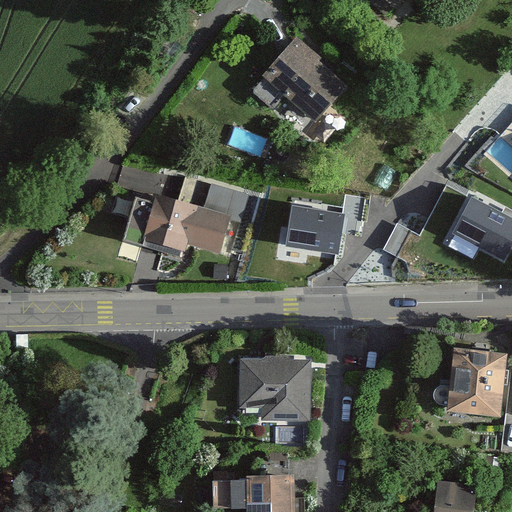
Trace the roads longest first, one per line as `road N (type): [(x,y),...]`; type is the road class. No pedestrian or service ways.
road 1 (residential): [(0,265),(124,142),(228,0)]
road 2 (unclassified): [(0,314),(334,311)]
road 3 (unknown): [(305,292),(344,263),(491,266),(511,259)]
road 4 (residential): [(334,311),(321,511)]
road 5 (unclassified): [(334,311),(511,306)]
